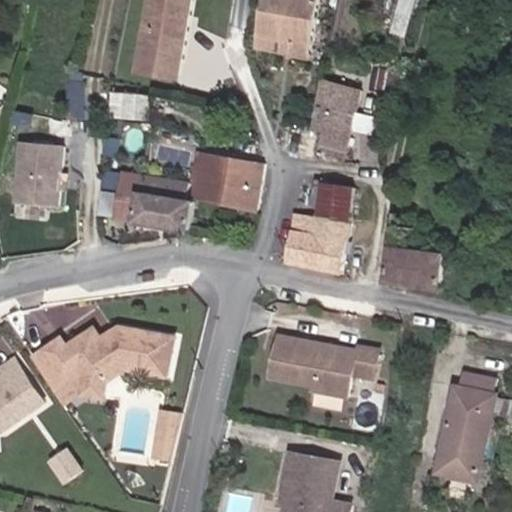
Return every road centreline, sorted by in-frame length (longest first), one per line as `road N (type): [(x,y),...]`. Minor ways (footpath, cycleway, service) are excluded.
road 1 (residential): [(259,271),(294,170),(242,58),(249,0)]
road 2 (unknown): [(92,274),(60,219),(58,174),(89,0)]
road 3 (residential): [(259,271),(169,256),(23,290),(0,303)]
road 4 (residential): [(511,320),(259,271)]
road 5 (residential): [(200,511),(259,271)]
